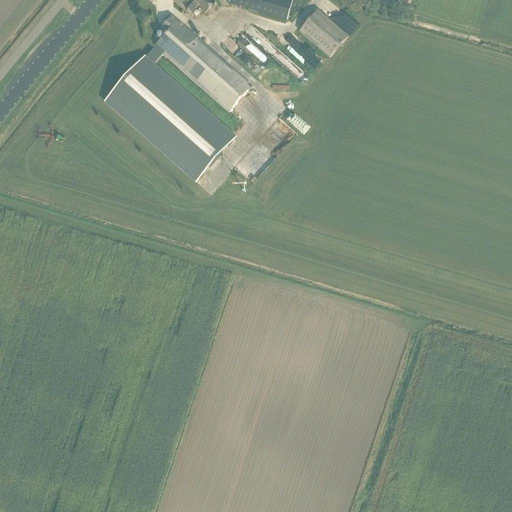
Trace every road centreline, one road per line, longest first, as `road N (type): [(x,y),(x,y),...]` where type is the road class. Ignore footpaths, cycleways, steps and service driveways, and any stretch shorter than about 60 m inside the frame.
road 1 (secondary): [(0,113),(93,0)]
road 2 (unknown): [(160,0),(262,92)]
